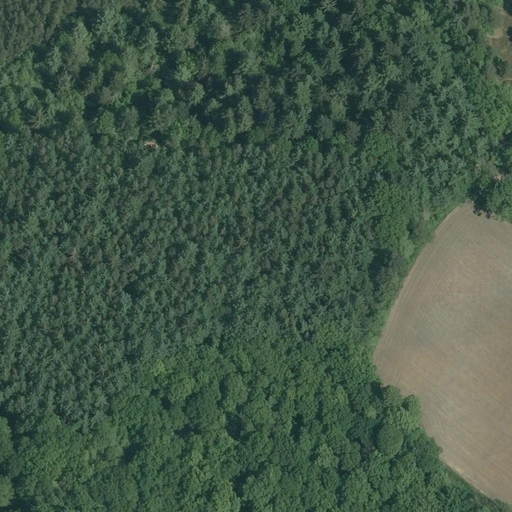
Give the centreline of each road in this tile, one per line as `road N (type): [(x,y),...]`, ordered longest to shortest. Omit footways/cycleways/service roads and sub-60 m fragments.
road 1 (track): [(0,137),(496,167)]
road 2 (track): [(420,0),(496,167)]
